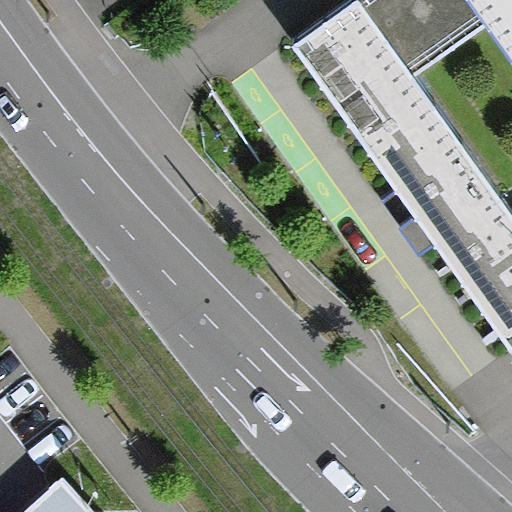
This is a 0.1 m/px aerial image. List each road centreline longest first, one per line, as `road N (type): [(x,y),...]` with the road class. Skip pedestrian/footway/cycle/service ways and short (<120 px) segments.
road 1 (unclassified): [(355,438),(184,261),(0,37)]
road 2 (unclassified): [(493,511),(355,438)]
